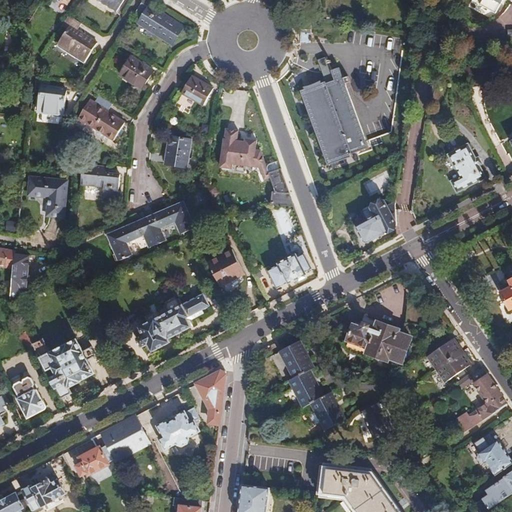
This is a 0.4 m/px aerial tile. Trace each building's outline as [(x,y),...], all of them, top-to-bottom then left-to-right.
[(125,0),(98,0),(118,13),(125,0)] [(506,0),(486,0),(484,6),(486,7),(485,9),(490,12),(492,10),(498,13),(506,0)] [(148,7),(143,3),(135,15),(141,19),(137,24),(138,25),(139,24),(172,45),(171,46),(173,47),(185,27),(183,26),(183,27),(151,6),(151,5),(149,4),(148,7)] [(69,17),(62,27),(67,31),(57,46),(85,63),(98,44),(78,31),(82,25),(69,17)] [(32,18),(25,29),(26,31),(29,33),(37,21),(32,18)] [(320,59),(327,77),(335,74),(333,70),(331,63),(330,60),(328,56),(320,59)] [(154,71),(132,57),(121,75),(143,90),(154,71)] [(438,68),(436,74),(468,72),(467,68),(466,65),(438,68)] [(482,66),(467,68),(468,72),(471,82),(484,81),(482,66)] [(335,74),(327,77),(328,80),(324,82),(323,80),(309,86),(304,87),(305,89),(301,91),(329,166),(354,157),(353,155),(369,148),(366,140),(341,67),(333,70),(335,74)] [(38,76),(37,82),(36,94),(41,94),(40,112),(67,113),(68,88),(50,85),(50,78),(38,76)] [(214,89),(192,76),(183,94),(204,107),(214,89)] [(91,102),(78,123),(86,128),(88,125),(116,143),(126,125),(109,113),(113,106),(100,98),(96,105),(91,102)] [(273,193),(272,204),(296,207),(281,169),(280,170),(269,174),(266,167),(260,152),(255,151),(256,142),(244,140),(244,144),(234,143),(236,133),(223,131),(222,141),(221,141),(220,171),(232,171),(232,167),(259,168),(264,180),(270,177),(275,189),(275,193),(273,193)] [(193,141),(170,137),(166,166),(188,169),(188,161),(190,161),(193,141)] [(453,181),(458,192),(486,177),(470,144),(450,155),(461,177),(453,181)] [(280,170),(277,162),(266,167),(269,174),(280,170)] [(110,175),(110,168),(93,167),(92,173),(85,172),(83,186),(105,188),(104,199),(119,201),(121,176),(110,175)] [(52,195),(50,213),(66,215),(70,179),(34,174),(31,192),(52,195)] [(214,185),(207,186),(215,200),(219,195),(214,185)] [(391,234),(399,230),(399,227),(398,220),(397,202),(388,207),(384,200),(371,207),(375,216),(357,226),(366,243),(369,243),(388,233),(391,234)] [(148,220),(160,245),(168,241),(163,229),(178,223),(185,235),(197,229),(185,204),(148,220)] [(152,248),(160,245),(148,220),(110,237),(121,262),(135,255),(129,244),(147,236),(152,248)] [(17,254),(17,251),(0,248),(0,266),(15,269),(17,254)] [(225,256),(211,263),(223,287),(247,274),(234,250),(225,254),(225,256)] [(15,269),(12,298),(27,290),(31,256),(17,254),(15,269)] [(280,266),(269,272),(279,288),(291,282),(292,283),(309,274),(308,271),(313,269),(305,254),(299,257),(297,255),(280,264),(280,266)] [(511,280),(499,287),(511,310),(511,309),(511,280)] [(194,327),(192,325),(189,318),(205,310),(212,306),(206,295),(205,295),(185,305),(181,298),(179,299),(178,299),(177,297),(175,298),(175,297),(167,301),(168,302),(167,303),(167,304),(166,307),(146,317),(149,323),(142,328),(145,335),(138,339),(144,348),(150,345),(154,351),(172,342),(171,339),(194,327)] [(416,338),(418,322),(420,298),(408,300),(408,316),(405,334),(400,332),(400,329),(378,322),(377,326),(365,322),(363,327),(354,324),(347,344),(348,344),(349,348),(351,350),(351,351),(367,357),(369,353),(388,360),(389,358),(403,362),(412,337),(416,338)] [(189,318),(192,325),(196,324),(194,320),(207,313),(205,310),(189,318)] [(29,331),(24,321),(19,324),(23,333),(29,331)] [(29,331),(23,333),(20,336),(27,349),(35,344),(29,331)] [(53,378),(63,399),(74,394),(71,388),(82,382),(81,381),(97,373),(90,360),(85,351),(78,338),(68,344),(52,352),(49,347),(45,339),(35,344),(49,370),(55,367),(59,374),(53,378)] [(66,338),(49,347),(52,352),(68,344),(66,338)] [(438,370),(463,353),(454,340),(448,344),(444,338),(433,346),(436,351),(429,357),(438,370)] [(314,414),(319,423),(324,432),(343,422),(329,394),(322,397),(308,371),(311,369),(297,343),(278,353),(292,379),(287,382),(302,408),(308,405),(314,414)] [(94,346),(85,351),(90,360),(99,356),(94,346)] [(459,383),(470,375),(466,369),(472,365),(463,353),(438,370),(447,383),(455,377),(459,383)] [(224,370),(198,384),(212,411),(211,421),(213,424),(217,425),(216,430),(220,430),(227,373),(225,371),(224,370)] [(470,375),(459,383),(463,389),(474,381),(470,375)] [(458,418),(466,431),(509,404),(489,376),(477,384),(490,403),(479,410),(481,413),(471,419),(467,412),(458,418)] [(36,389),(18,398),(29,418),(46,409),(47,406),(39,390),(36,389)] [(0,424),(4,422),(1,415),(8,411),(6,407),(8,406),(3,396),(0,397),(0,424)] [(378,403),(360,413),(373,439),(392,429),(378,403)] [(202,419),(196,408),(187,412),(186,411),(175,416),(177,419),(171,422),(170,419),(158,425),(166,437),(161,439),(167,450),(179,444),(180,446),(182,446),(185,446),(190,443),(192,440),(191,438),(202,432),(197,422),(202,419)] [(312,427),(319,423),(314,414),(309,417),(308,421),(312,427)] [(116,459),(117,462),(151,444),(137,416),(103,434),(116,459)] [(103,434),(94,439),(99,449),(76,461),(83,476),(89,473),(91,475),(111,464),(110,462),(116,459),(103,434)] [(488,461),(497,474),(503,470),(511,463),(511,458),(499,440),(495,442),(491,435),(478,443),(483,451),(480,453),(480,454),(479,455),(479,457),(482,461),(485,460),(486,462),(488,461)] [(400,511),(371,470),(325,465),(321,494),(347,497),(357,511),(400,511)] [(36,485),(24,491),(35,511),(38,511),(44,509),(43,507),(45,506),(46,510),(56,505),(55,504),(61,500),(60,498),(67,494),(59,479),(58,480),(56,477),(52,476),(46,480),(42,480),(40,483),(43,486),(38,488),(36,485)] [(486,498),(492,508),(499,503),(511,494),(511,483),(508,477),(490,489),(492,494),(486,498)] [(267,511),(271,488),(244,484),(240,511),(267,511)] [(32,511),(35,511),(24,491),(7,500),(2,503),(0,503),(0,511),(32,511)] [(202,502),(175,498),(174,506),(181,507),(180,511),(202,511),(203,508),(201,508),(202,502)]
